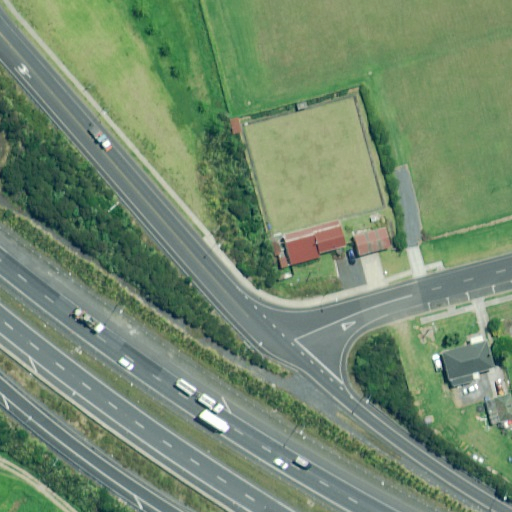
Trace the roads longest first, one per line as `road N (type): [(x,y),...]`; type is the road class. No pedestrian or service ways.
road 1 (motorway): [(0,256),(87,329),(365,511)]
road 2 (secondary): [(3,37),(284,348)]
road 3 (motorway): [(271,511),(0,317)]
road 4 (motorway): [(284,348),(434,467),(508,511)]
road 5 (residential): [(284,348),(391,300),(511,268)]
road 6 (motorway): [(175,511),(0,386)]
